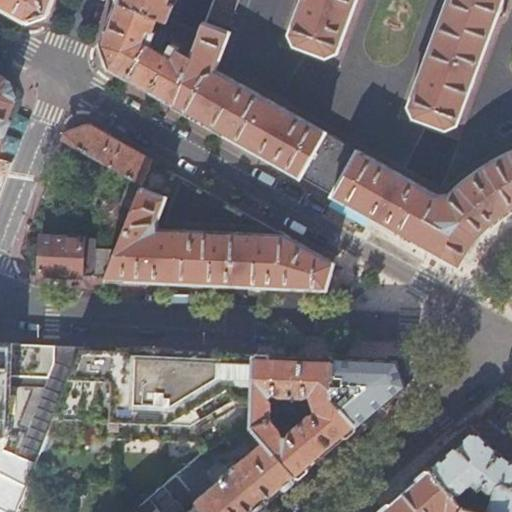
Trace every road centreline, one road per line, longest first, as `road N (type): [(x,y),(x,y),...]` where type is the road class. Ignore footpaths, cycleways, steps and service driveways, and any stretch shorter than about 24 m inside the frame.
road 1 (secondary): [(317,323),(0,307)]
road 2 (residential): [(309,220),(55,75)]
road 3 (residential): [(511,344),(426,325),(317,323)]
road 4 (residential): [(511,339),(350,243)]
road 5 (residential): [(329,108),(252,68),(278,0)]
road 6 (secondary): [(325,511),(446,410)]
road 7 (residential): [(0,222),(55,75)]
road 8 (residential): [(388,138),(437,0)]
road 9 (residential): [(511,127),(468,143),(441,164),(388,138)]
